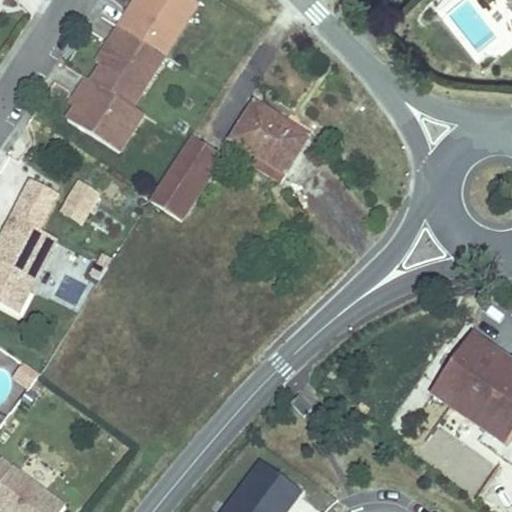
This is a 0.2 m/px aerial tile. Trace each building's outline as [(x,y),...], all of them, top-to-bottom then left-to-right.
[(84,114),(75,127),(127,161),(152,122),(141,115),(197,26),(184,18),(193,3),(188,0),(156,0),(155,2),(143,22),(137,18),(117,50),(123,53),(110,73),(100,89),(94,85),(83,102),(89,106),(84,114)] [(143,22),(155,2),(151,0),(148,0),(137,18),(143,22)] [(511,0),(498,0),(493,4),(511,30),(511,0)] [(184,18),(197,26),(206,12),(193,3),(184,18)] [(123,53),(117,50),(104,69),(110,73),(123,53)] [(89,106),(83,102),(78,110),(84,114),(89,106)] [(262,154),(259,160),(289,180),(323,127),(294,108),(288,118),(267,104),(243,142),(262,154)] [(195,146),(155,209),(187,229),(226,166),(195,146)] [(93,221),(104,204),(87,193),(76,210),(93,221)] [(86,231),(93,221),(76,210),(69,220),(86,231)] [(2,269),(0,273),(0,308),(24,321),(62,249),(18,226),(10,241),(16,243),(2,269)] [(0,267),(2,269),(16,243),(10,241),(0,260),(0,267)] [(511,432),(511,359),(469,331),(428,392),(504,443),(511,432)] [(290,410),(305,421),(312,412),(297,401),(290,410)] [(283,511),(296,495),(256,465),(221,511),(283,511)] [(67,511),(5,466),(0,471),(0,511),(67,511)]
